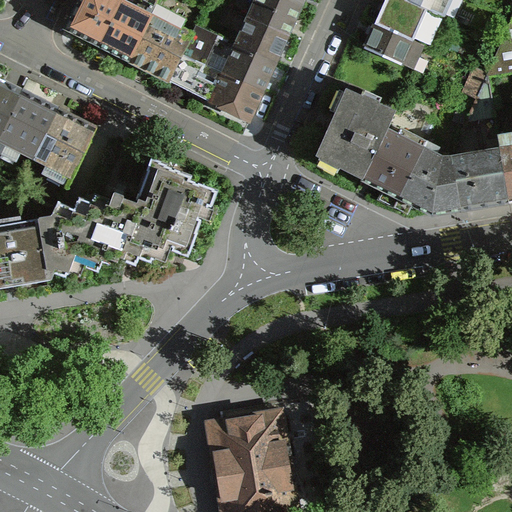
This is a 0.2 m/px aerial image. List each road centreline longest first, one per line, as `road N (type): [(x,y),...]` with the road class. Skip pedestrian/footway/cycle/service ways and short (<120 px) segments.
road 1 (tertiary): [(511,234),(293,272),(225,300)]
road 2 (residential): [(268,166),(15,38)]
road 3 (tertiary): [(43,486),(225,300)]
road 4 (residential): [(344,0),(268,166)]
road 5 (residential): [(268,166),(225,300)]
